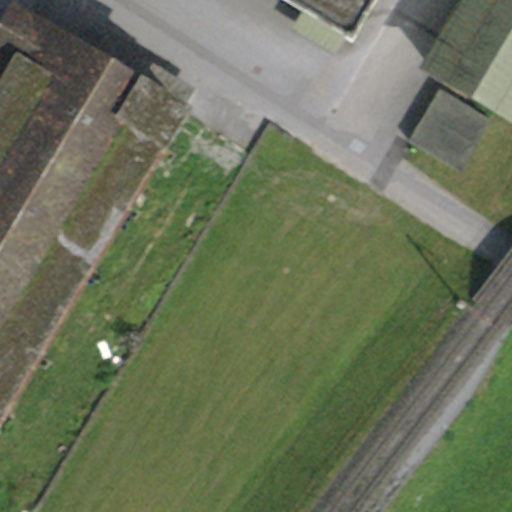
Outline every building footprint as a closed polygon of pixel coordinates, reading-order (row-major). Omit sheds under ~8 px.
[(345,39),(352,43),(377,0),(280,0),(302,13),(345,39)] [(511,0),(472,0),(431,69),(511,118),(511,0)] [(334,56),(345,39),(302,13),(292,30),(334,56)] [(0,420),(184,115),(92,61),(15,14),(0,38),(0,56),(11,63),(0,81),(0,420)] [(184,115),(197,93),(106,38),(92,61),(184,115)] [(0,81),(11,63),(0,56),(0,81)] [(461,174),(492,122),(440,91),(409,142),(461,174)]
